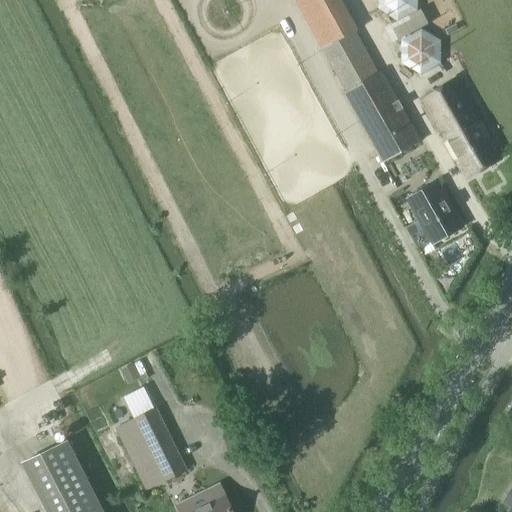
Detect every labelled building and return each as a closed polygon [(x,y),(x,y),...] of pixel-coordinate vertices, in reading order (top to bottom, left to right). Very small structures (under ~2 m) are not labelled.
[(377,74),(354,32),(358,30),(341,0),(296,0),(323,49),(346,91),(343,93),(382,163),(420,142),(381,72),(377,74)] [(466,179),(502,159),(459,83),(462,82),(459,77),(420,99),(466,179)] [(462,227),(437,183),(407,199),(432,244),(462,227)] [(133,365),(121,371),(125,380),(137,374),(133,365)] [(145,489),(185,470),(156,409),(116,428),(145,489)] [(45,511),(102,511),(67,440),(20,464),(45,511)] [(179,511),(232,511),(218,483),(176,505),(179,511)] [(511,511),(511,487),(503,502),(511,507),(511,508),(509,511),(511,511)]
